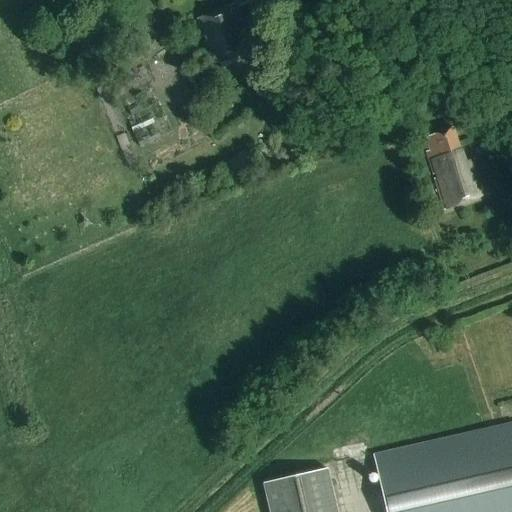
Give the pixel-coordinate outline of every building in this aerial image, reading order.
[(239,10),(260,0),(233,0),(237,7),(198,22),(213,66),(255,51),(249,39),(242,40),(238,26),(244,23),(239,10)] [(456,129),(423,141),(445,210),(486,196),(473,159),(466,162),(456,129)] [(409,179),(412,188),(422,185),(418,176),(409,179)] [(445,333),(432,338),(433,340),(438,354),(451,349),(445,333)] [(511,511),(511,425),(374,459),(386,511),(511,511)] [(263,483),(269,511),(338,511),(328,468),(263,483)]
